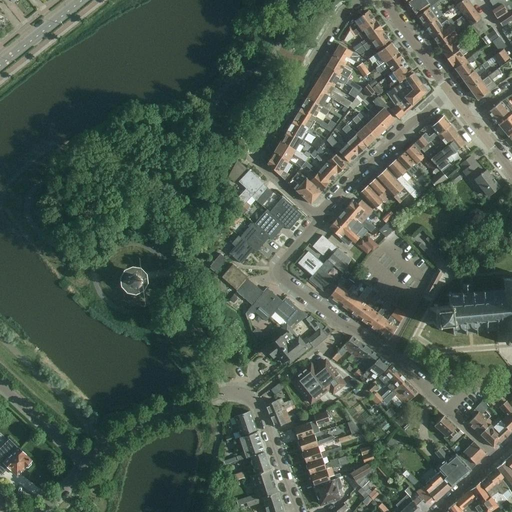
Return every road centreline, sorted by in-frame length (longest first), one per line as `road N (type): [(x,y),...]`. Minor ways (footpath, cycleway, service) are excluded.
road 1 (residential): [(495,457),(400,364),(283,278),(284,260),(318,216)]
road 2 (residential): [(296,511),(256,406),(235,391),(152,416),(85,463)]
road 3 (residential): [(318,216),(256,152),(338,15),(358,0)]
road 4 (residential): [(318,216),(354,173),(449,93)]
